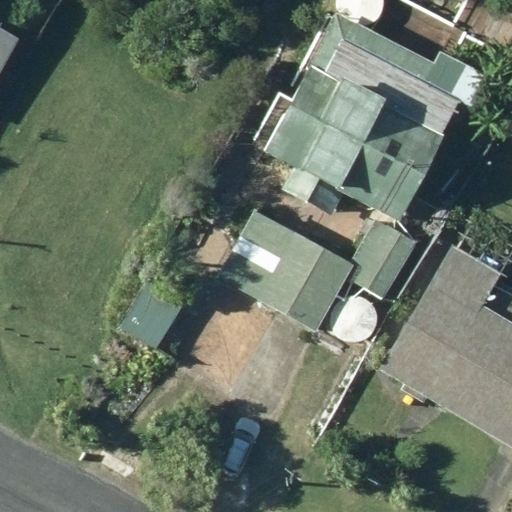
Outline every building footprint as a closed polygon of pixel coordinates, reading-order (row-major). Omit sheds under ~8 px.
[(354,13),(359,19),(367,22),(375,23),(383,21),(389,17),(394,10),(397,3),(396,0),(349,0),(350,5),(354,13)] [(332,12),(262,151),(292,167),(281,190),(329,215),(341,190),(397,219),(458,98),(428,82),(437,65),(332,12)] [(0,28),(0,70),(17,38),(0,28)] [(349,261),(253,208),(215,278),(276,310),(265,331),(303,354),(345,278),(384,299),(417,239),(374,218),(349,261)] [(376,369),(511,449),(511,286),(495,313),(481,304),(498,275),(450,246),(376,369)] [(209,380),(179,355),(130,413),(160,438),(209,380)] [(354,370),(322,355),(288,427),(320,442),(354,370)]
